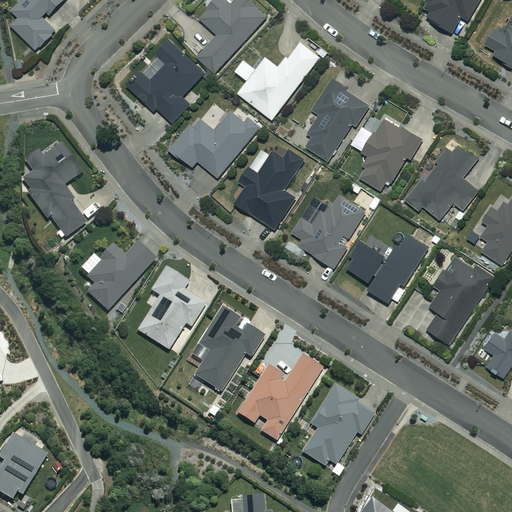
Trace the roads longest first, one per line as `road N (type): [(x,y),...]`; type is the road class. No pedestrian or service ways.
road 1 (residential): [(413,379),(196,239),(133,177),(82,111),(76,91)]
road 2 (residential): [(313,0),(374,48),(511,127)]
road 3 (residential): [(95,478),(0,295)]
road 4 (residential): [(413,379),(336,511)]
